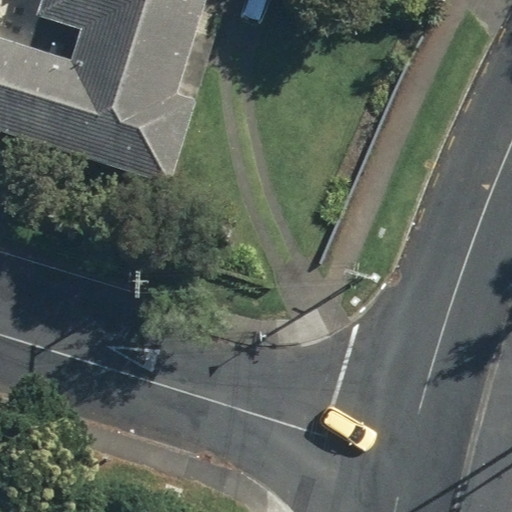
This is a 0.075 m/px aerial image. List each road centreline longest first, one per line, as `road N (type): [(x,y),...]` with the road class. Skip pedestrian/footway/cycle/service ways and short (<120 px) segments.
road 1 (residential): [(0,331),(404,461)]
road 2 (residential): [(511,141),(464,252),(404,461)]
